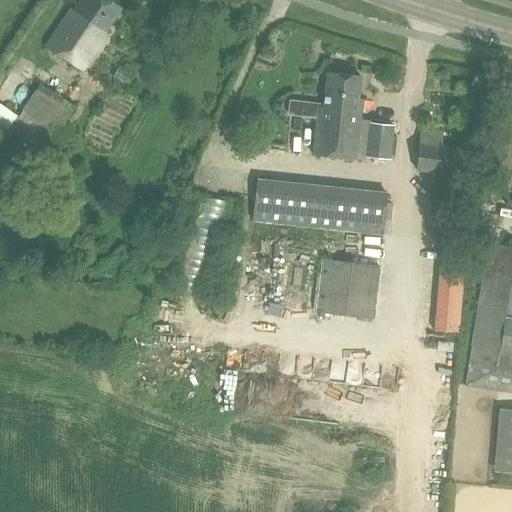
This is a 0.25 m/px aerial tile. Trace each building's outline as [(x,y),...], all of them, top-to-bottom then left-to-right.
[(46,46),(63,58),(81,70),(106,34),(104,33),(120,9),(106,0),(80,0),(73,11),(71,10),(46,46)] [(318,107),(312,154),(365,160),(366,156),(389,159),(393,127),(370,124),(370,121),(360,120),(362,100),(357,99),(360,76),(326,72),(322,107),(318,107)] [(0,125),(43,155),(74,107),(39,85),(23,110),(7,100),(3,107),(0,104),(0,125)] [(415,171),(465,177),(468,148),(441,145),(443,130),(420,128),(415,171)] [(278,160),(300,163),(302,153),(279,149),(278,160)] [(341,216),(353,217),(385,221),(388,193),(270,179),(264,228),(306,233),(340,239),(343,221),(340,221),(341,216)] [(198,192),(176,271),(192,275),(213,196),(198,192)] [(463,386),(511,393),(511,353),(499,352),(501,339),(511,340),(511,247),(486,243),(463,386)] [(433,332),(459,334),(466,252),(439,249),(433,332)] [(315,313),(373,320),(380,267),(322,260),(315,313)] [(201,279),(198,297),(208,299),(211,281),(201,279)] [(511,407),(498,406),(492,468),(511,469),(511,407)]
